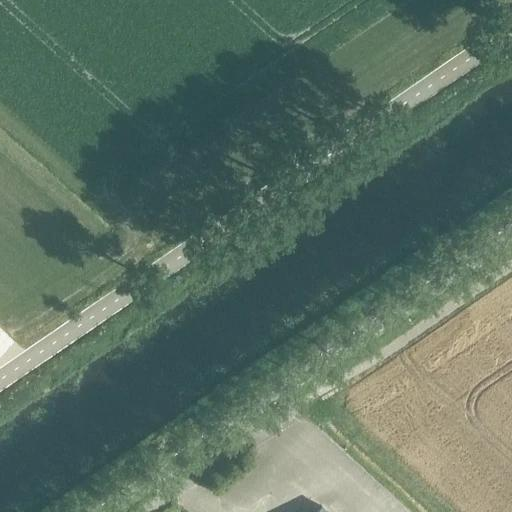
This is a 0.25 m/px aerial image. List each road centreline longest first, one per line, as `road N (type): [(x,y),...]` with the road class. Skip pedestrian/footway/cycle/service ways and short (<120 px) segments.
road 1 (tertiary): [(0,379),(511,29)]
road 2 (secondary): [(107,511),(511,234)]
